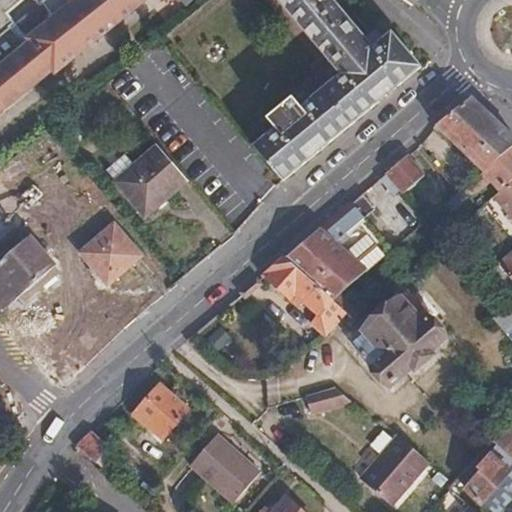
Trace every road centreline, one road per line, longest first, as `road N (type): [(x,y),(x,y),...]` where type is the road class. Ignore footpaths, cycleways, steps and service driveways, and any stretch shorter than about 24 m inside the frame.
road 1 (residential): [(474,66),(153,341)]
road 2 (residential): [(153,341),(348,511)]
road 3 (residential): [(73,412),(3,511)]
